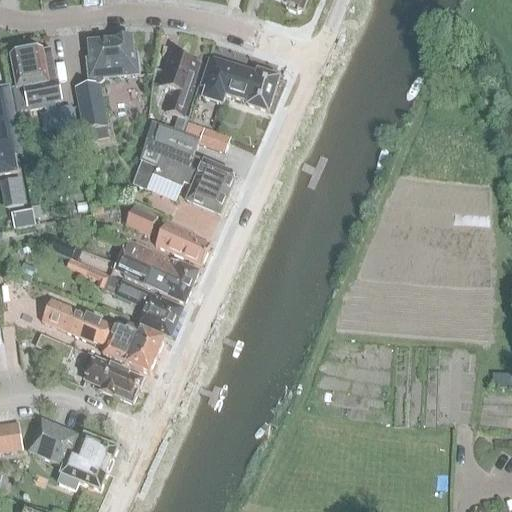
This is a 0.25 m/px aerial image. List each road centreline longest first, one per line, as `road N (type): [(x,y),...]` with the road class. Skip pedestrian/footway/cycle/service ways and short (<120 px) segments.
road 1 (unclassified): [(153,434),(317,59)]
road 2 (residential): [(317,59),(202,20),(0,16)]
road 3 (residential): [(0,405),(59,397),(153,434)]
